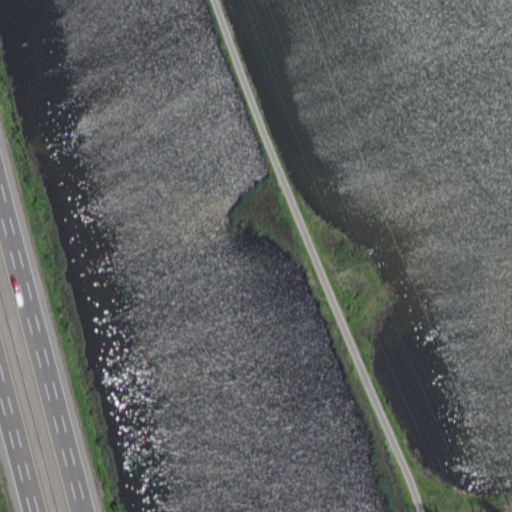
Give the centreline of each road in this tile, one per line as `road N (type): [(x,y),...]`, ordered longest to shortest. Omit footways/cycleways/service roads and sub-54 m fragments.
road 1 (motorway): [(82,511),(0,201)]
road 2 (motorway): [(0,387),(33,511)]
